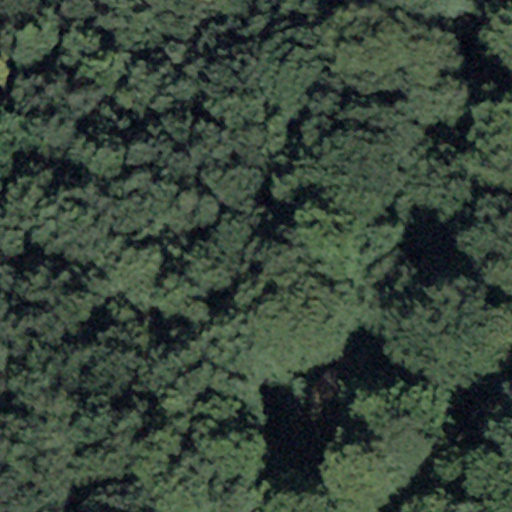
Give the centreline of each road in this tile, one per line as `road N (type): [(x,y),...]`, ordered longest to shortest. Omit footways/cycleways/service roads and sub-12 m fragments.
road 1 (track): [(265,511),(321,414),(458,112),(458,0)]
road 2 (track): [(511,374),(417,511)]
